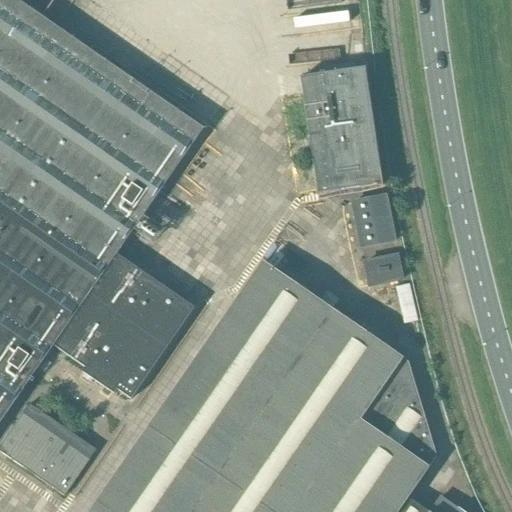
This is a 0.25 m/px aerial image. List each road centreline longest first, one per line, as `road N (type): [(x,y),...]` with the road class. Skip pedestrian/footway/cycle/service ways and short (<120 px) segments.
road 1 (unknown): [(71,511),(248,276),(272,219),(264,155),(237,116),(161,53),(77,0)]
road 2 (secondary): [(428,0),(466,228),(511,396)]
